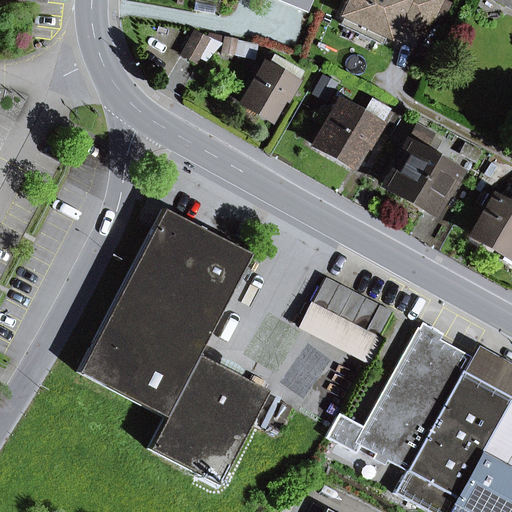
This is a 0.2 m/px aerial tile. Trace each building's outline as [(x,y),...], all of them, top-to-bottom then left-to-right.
[(195,0),(193,11),(213,14),(216,3),(197,0),(195,0)] [(397,21),(401,12),(428,26),(440,0),(348,0),(341,16),(344,17),(386,37),(388,38),(397,21)] [(511,5),(504,2),(504,0),(488,0),(511,11),(511,5)] [(425,34),(428,26),(401,12),(397,21),(425,34)] [(381,46),(386,37),(344,17),(339,26),(381,46)] [(194,33),(181,55),(194,62),(207,40),(194,33)] [(269,116),(284,91),(288,93),(298,73),(272,57),(265,69),(262,68),(243,101),(269,116)] [(361,144),(366,147),(387,111),(370,101),(359,119),(337,107),(317,143),(350,162),(361,144)] [(416,127),(384,182),(409,197),(429,161),(419,155),(431,136),(416,127)] [(454,175),(460,166),(434,152),(440,141),(431,136),(419,155),(429,161),(454,175)] [(347,168),(350,162),(317,143),(313,149),(347,168)] [(466,145),(461,154),(474,161),(479,152),(466,145)] [(441,198),(454,175),(429,161),(409,197),(429,208),(436,195),(441,198)] [(511,194),(504,208),(495,203),(496,200),(493,199),(491,200),(472,233),(504,252),(511,236),(511,194)] [(429,208),(434,211),(441,198),(436,195),(429,208)] [(248,254),(161,209),(76,373),(163,418),(147,450),(216,486),(265,392),(195,355),(248,254)] [(311,303),(378,338),(391,312),(325,278),(311,303)] [(378,338),(311,303),(310,302),(296,329),(367,365),(380,339),(378,338)] [(392,494),(425,511),(447,511),(479,455),(510,399),(509,398),(507,398),(511,388),(511,367),(499,360),(485,386),(461,372),(469,358),(416,329),(362,427),(338,414),(324,438),(354,455),(359,446),(405,471),(392,494)] [(509,398),(511,392),(511,365),(476,346),(469,358),(461,372),(485,386),(499,360),(511,367),(511,388),(507,398),(509,398)] [(479,455),(511,473),(511,394),(510,399),(479,455)] [(265,426),(278,433),(291,407),(277,401),(265,426)] [(511,511),(511,473),(479,455),(447,511),(511,511)]
